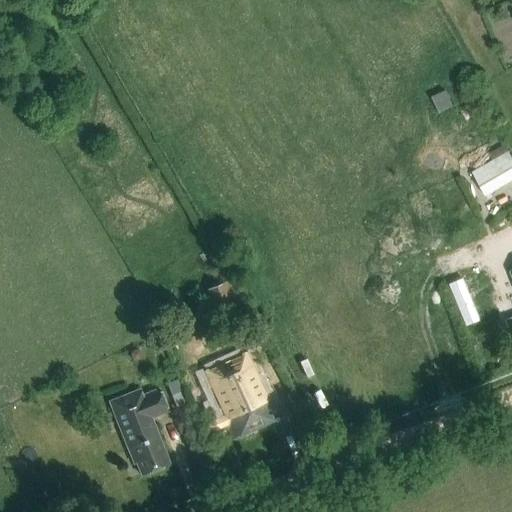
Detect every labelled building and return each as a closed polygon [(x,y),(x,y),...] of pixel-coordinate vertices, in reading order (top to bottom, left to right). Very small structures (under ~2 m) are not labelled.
[(456,108),(447,89),(433,96),(442,115),(456,108)] [(491,156),(494,161),(474,173),(489,198),(511,185),(511,151),(511,152),(508,146),(491,156)] [(240,315),(228,284),(209,291),(221,322),(240,315)] [(249,352),(202,373),(223,418),(206,426),(210,433),(226,426),(233,440),(272,422),(265,407),(272,404),(249,352)] [(121,430),(135,465),(137,464),(142,476),(170,465),(152,419),(169,412),(160,390),(143,397),(141,393),(113,404),(124,430),(121,430)]
